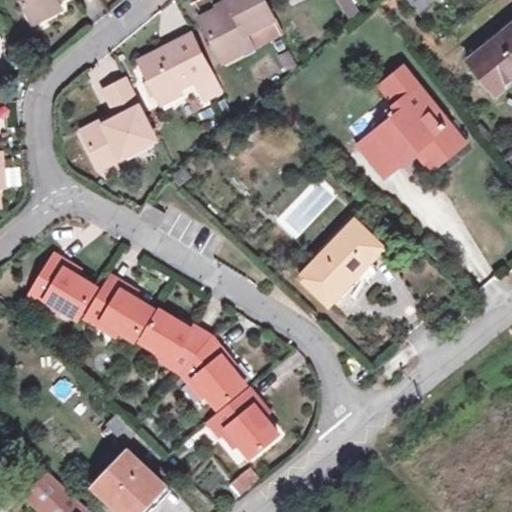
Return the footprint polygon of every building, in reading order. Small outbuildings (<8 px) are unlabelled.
[(21,0),(32,23),(62,8),(58,0),(21,0)] [(250,41),(253,47),(281,32),(264,0),(228,0),(230,3),(201,18),(220,55),(250,41)] [(337,0),(346,17),(358,11),(352,0),(337,0)] [(407,0),(415,12),(435,0),(407,0)] [(511,24),(468,61),(496,96),(511,83),(511,24)] [(140,61),(158,99),(180,88),(212,72),(193,34),(140,61)] [(223,62),(253,47),(250,41),(220,55),(223,62)] [(425,144),(440,162),(464,143),(405,69),(385,85),(401,104),(406,110),(394,120),(361,146),(384,176),(416,151),(425,144)] [(156,140),(125,78),(105,88),(119,117),(84,135),(100,168),(156,140)] [(183,93),(180,88),(158,99),(161,104),(183,93)] [(389,114),(394,120),(406,110),(401,104),(389,114)] [(432,169),(440,162),(425,144),(416,151),(432,169)] [(146,203),(141,212),(158,222),(163,212),(146,203)] [(310,258),(314,263),(355,221),(350,218),(310,258)] [(355,221),(314,263),(312,265),(340,292),(384,248),(355,221)] [(47,298),(56,303),(79,318),(98,287),(65,268),(69,263),(55,254),(36,285),(50,293),(47,298)] [(103,321),(120,331),(135,340),(154,309),(122,290),(125,284),(112,277),(86,317),(99,325),(103,321)] [(52,309),(56,303),(47,298),(50,293),(36,285),(30,296),(52,309)] [(174,361),(171,365),(182,372),(212,336),(195,326),(192,330),(160,311),(141,341),(157,351),(174,361)] [(117,336),(120,331),(103,321),(99,325),(117,336)] [(195,378),(208,394),(219,407),(246,385),(222,356),(226,352),(212,336),(182,372),(190,382),(195,378)] [(154,356),(171,365),(174,361),(157,351),(154,356)] [(203,397),(208,394),(195,378),(190,382),(203,397)] [(227,429),(239,444),(250,458),(279,434),(255,406),(260,402),(250,389),(211,421),(221,433),(227,429)] [(126,442),(134,433),(114,415),(106,424),(126,442)] [(234,448),(239,444),(227,429),(221,433),(234,448)] [(94,488),(120,511),(137,511),(164,483),(129,450),(94,488)] [(239,496),(259,480),(250,467),(229,483),(239,496)] [(43,511),(91,511),(49,472),(26,496),(43,511)]
